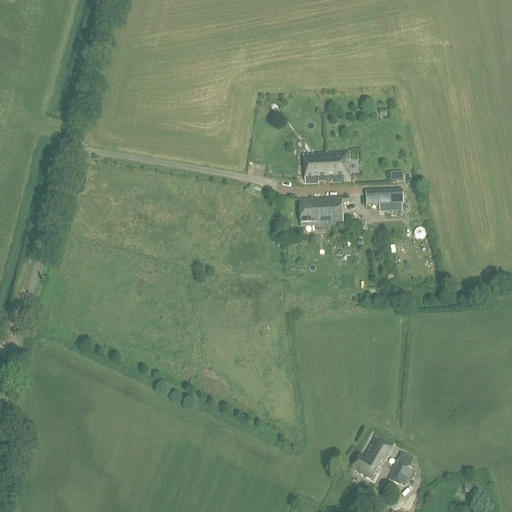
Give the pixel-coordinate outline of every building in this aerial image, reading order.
[(343,170),(342,164),(349,162),(349,152),(327,153),(328,180),(331,180),(331,183),(350,182),(349,172),(343,170)] [(308,154),(304,154),(306,184),(319,183),(318,181),(328,180),(327,153),(312,154),(312,156),(308,156),(308,154)] [(303,199),(305,194),(294,190),(293,195),(303,199)] [(366,194),(366,205),(403,203),(403,192),(366,194)] [(299,201),(301,227),(342,225),(341,199),(299,201)] [(352,470),(374,482),(394,446),(376,436),(363,458),(360,456),(352,470)] [(398,463),(396,462),(388,479),(403,487),(412,469),(409,468),(413,459),(402,454),(398,463)] [(464,484),(465,493),(481,491),(479,482),(464,484)]
